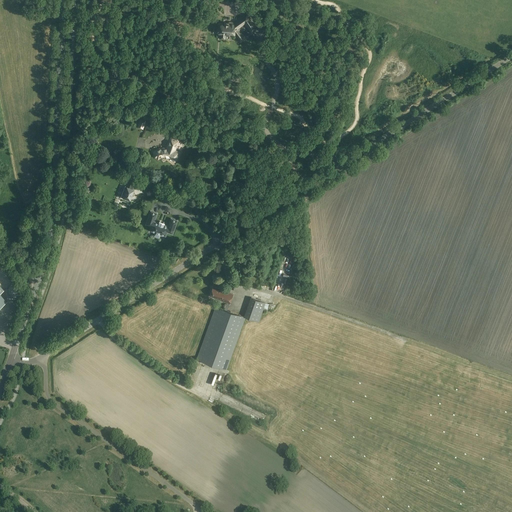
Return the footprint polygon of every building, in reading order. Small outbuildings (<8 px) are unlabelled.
[(257,27),(248,15),(242,19),(241,18),(236,21),(236,22),(229,22),(228,22),(228,23),(225,22),(224,25),(220,24),(218,25),(218,28),(217,28),(217,29),(217,28),(218,28),(218,31),(217,31),(218,31),(218,32),(220,33),(219,39),(224,39),(225,35),(229,35),(229,33),(234,34),(235,33),(239,39),(244,36),(239,30),(239,27),(245,23),(250,31),(257,27)] [(137,127),(143,130),(146,121),(140,119),(137,127)] [(171,138),(167,148),(164,148),(161,148),(158,149),(156,150),(154,152),(155,154),(154,154),(154,155),(154,156),(155,157),(156,157),(157,157),(158,159),(160,158),(162,157),(164,157),(166,156),(166,157),(166,158),(167,158),(168,159),(169,158),(170,158),(170,157),(177,160),(179,152),(175,150),(178,141),(171,138)] [(121,196),(130,200),(134,189),(133,189),(135,184),(130,182),(128,187),(125,186),(121,196)] [(156,233),(160,234),(165,236),(166,236),(166,235),(167,232),(173,234),(172,234),(173,234),(177,222),(171,220),(170,219),(170,220),(168,226),(164,224),(164,223),(159,222),(159,223),(154,221),(157,215),(156,214),(156,215),(150,212),(150,213),(146,224),(152,226),(150,230),(156,232),(156,233)] [(251,297),(245,316),(227,310),(229,303),(233,294),(221,290),(221,291),(213,288),(210,295),(218,298),(218,299),(227,302),(224,309),(216,306),(197,359),(226,369),(245,317),(259,321),(265,302),(251,297)]
